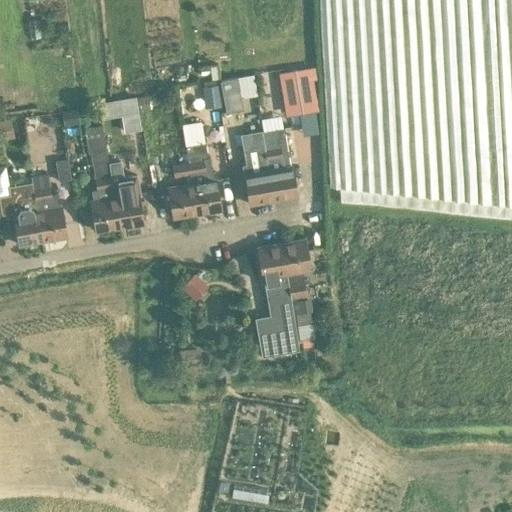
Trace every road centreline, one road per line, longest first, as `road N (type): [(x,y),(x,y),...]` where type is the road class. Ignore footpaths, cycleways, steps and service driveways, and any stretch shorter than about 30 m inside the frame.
road 1 (residential): [(0,268),(313,211)]
road 2 (unknown): [(0,493),(87,493),(145,511)]
